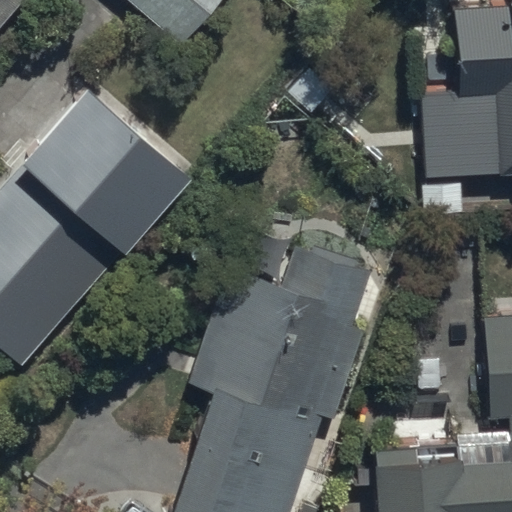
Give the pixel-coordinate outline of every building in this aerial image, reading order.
[(0,0),(0,15),(12,0),(0,0)] [(137,0),(182,38),(213,0),(137,0)] [(419,89),(423,172),(511,167),(511,1),(448,5),(450,51),(425,53),(426,78),(455,77),(456,87),(419,89)] [(186,170),(83,80),(0,178),(0,343),(17,358),(186,170)] [(370,265),(294,240),(278,281),(228,262),(185,377),(208,386),(161,511),(284,511),(318,410),(334,415),(364,324),(352,320),(370,265)] [(511,511),(511,309),(482,311),(487,417),(506,416),(507,437),(370,443),(371,466),(337,467),(338,486),(374,484),(375,511),(511,511)]
